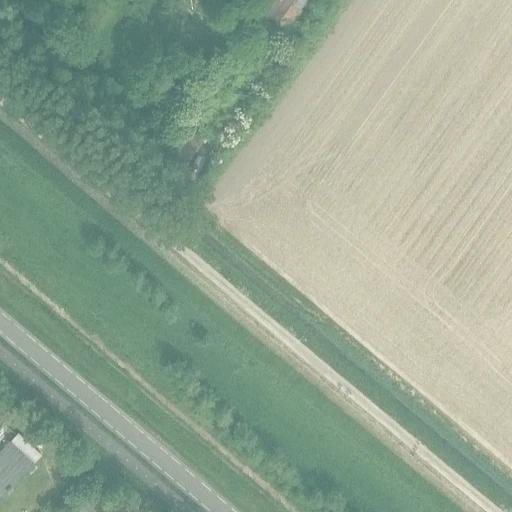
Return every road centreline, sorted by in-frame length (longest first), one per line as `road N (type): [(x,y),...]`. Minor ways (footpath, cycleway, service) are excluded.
road 1 (unclassified): [(495,511),(0,94)]
road 2 (tertiary): [(220,511),(0,322)]
